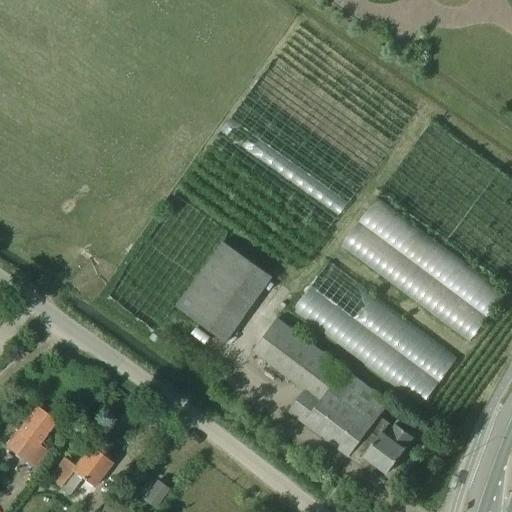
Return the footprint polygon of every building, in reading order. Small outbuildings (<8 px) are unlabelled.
[(221,130),(340,214),(358,188),(240,104),(221,130)] [(376,197),(341,246),(471,341),(507,292),(376,197)] [(273,278),(222,242),(176,307),(226,344),(273,278)] [(424,404),(459,355),(328,261),(292,310),(424,404)] [(287,412),(349,458),(372,475),(378,467),(388,475),(406,451),(406,450),(415,439),(396,424),(393,427),(381,417),(391,403),(278,318),(252,352),(304,391),(287,412)] [(17,432),(5,448),(35,469),(48,452),(38,444),(55,421),(36,407),(17,432)] [(61,488),(61,487),(70,494),(81,479),(93,488),(112,463),(90,447),(75,467),(63,458),(48,479),(61,488)] [(460,476),(454,474),(450,486),(456,488),(460,476)] [(157,480),(142,500),(156,509),(170,490),(157,480)] [(100,511),(134,511),(112,496),(100,511)]
